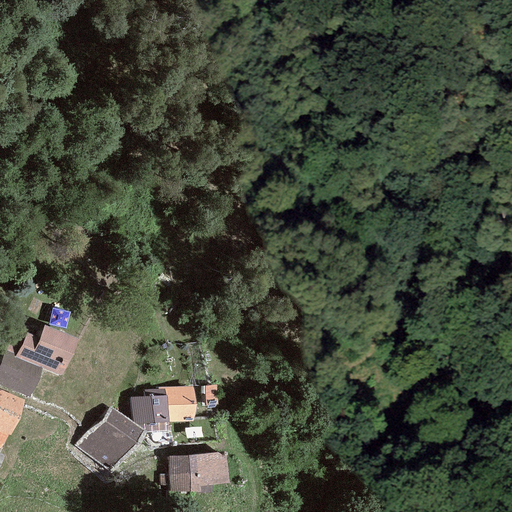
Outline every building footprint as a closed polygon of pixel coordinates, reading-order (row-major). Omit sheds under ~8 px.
[(33,331),(11,322),(0,348),(0,386),(22,396),(34,368),(53,376),(68,340),(35,326),(33,331)] [(142,397),(127,398),(129,418),(133,424),(187,421),(185,389),(142,392),(142,397)] [(0,442),(19,401),(0,392),(0,442)] [(136,430),(108,408),(77,447),(105,469),(136,430)] [(219,451),(163,456),(166,488),(222,483),(219,451)]
